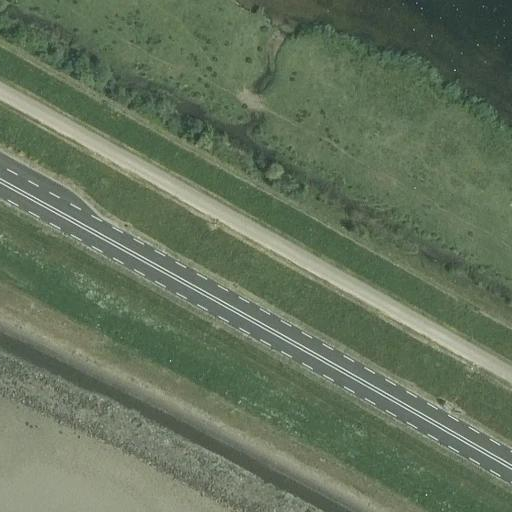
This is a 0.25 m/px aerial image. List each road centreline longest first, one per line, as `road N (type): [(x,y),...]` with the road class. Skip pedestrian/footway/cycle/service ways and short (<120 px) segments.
road 1 (primary): [(511,469),(0,183)]
road 2 (unclassified): [(511,377),(0,92)]
